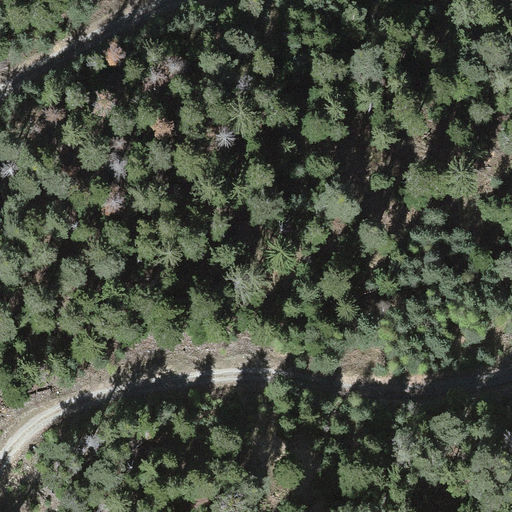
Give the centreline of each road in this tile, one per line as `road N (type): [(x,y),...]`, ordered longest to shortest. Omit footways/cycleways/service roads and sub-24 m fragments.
road 1 (track): [(0,462),(26,435),(83,400),(221,377),(284,377),(393,397),(511,370)]
road 2 (track): [(180,0),(67,51),(0,97)]
